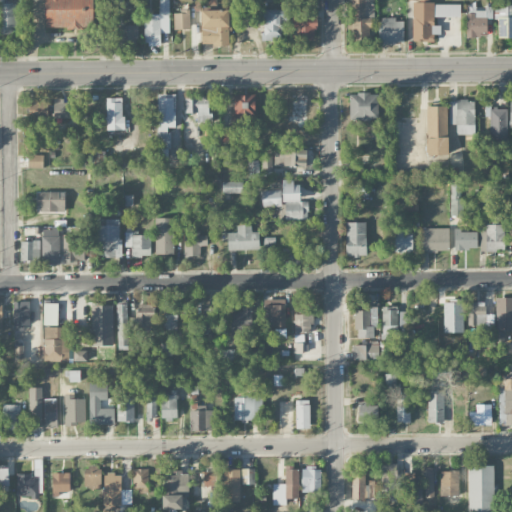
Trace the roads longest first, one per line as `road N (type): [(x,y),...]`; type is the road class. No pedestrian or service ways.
road 1 (residential): [(511,443),(0,449)]
road 2 (secondary): [(511,69),(0,74)]
road 3 (residential): [(333,0),(338,511)]
road 4 (residential): [(333,281),(0,284)]
road 5 (residential): [(9,74),(10,284)]
road 6 (residential): [(511,279),(333,281)]
